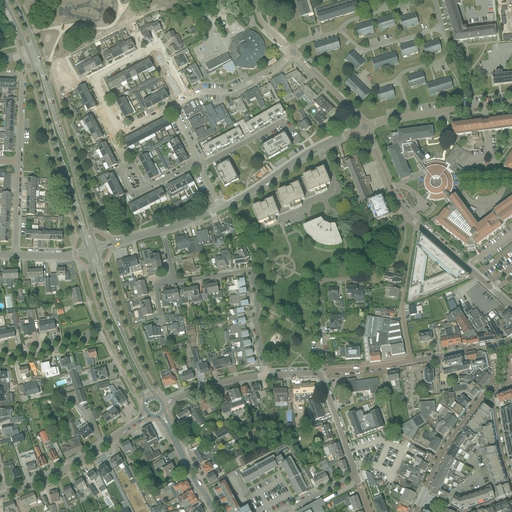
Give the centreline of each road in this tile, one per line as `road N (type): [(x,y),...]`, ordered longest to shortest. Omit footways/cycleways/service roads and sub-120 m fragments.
road 1 (residential): [(320,374),(320,285),(355,274),(374,242),(409,216)]
road 2 (tertiary): [(96,248),(37,51)]
road 3 (tertiary): [(28,54),(87,250)]
road 4 (tertiary): [(5,497),(79,462),(145,415)]
road 5 (tertiary): [(87,250),(145,401)]
road 6 (tertiary): [(153,397),(116,318),(96,248)]
road 7 (residential): [(409,362),(402,305),(416,222)]
road 8 (residential): [(511,307),(416,222)]
road 9 (unclassified): [(490,156),(502,188),(483,205),(467,199),(461,183),(476,158)]
